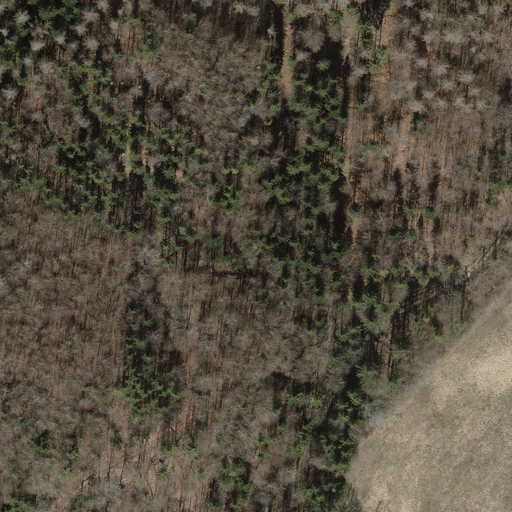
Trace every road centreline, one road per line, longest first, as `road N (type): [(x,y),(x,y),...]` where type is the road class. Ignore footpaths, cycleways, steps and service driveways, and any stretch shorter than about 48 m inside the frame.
road 1 (track): [(60,511),(82,482),(183,428),(195,406),(156,270)]
road 2 (track): [(267,511),(299,472),(333,386),(381,321),(425,298)]
